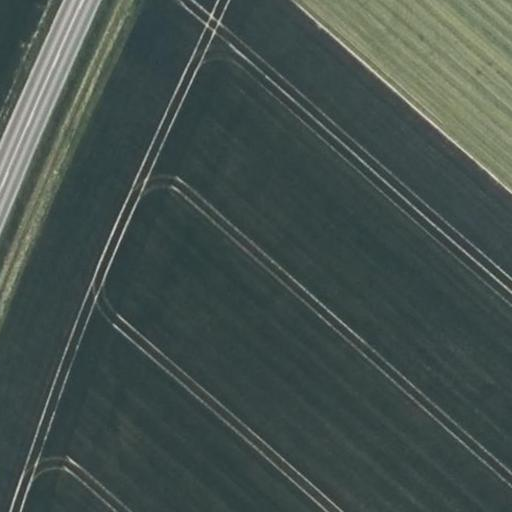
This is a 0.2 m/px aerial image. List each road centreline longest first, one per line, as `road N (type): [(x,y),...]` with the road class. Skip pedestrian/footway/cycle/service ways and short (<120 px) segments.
road 1 (track): [(118,0),(0,268)]
road 2 (secondary): [(0,184),(77,0)]
